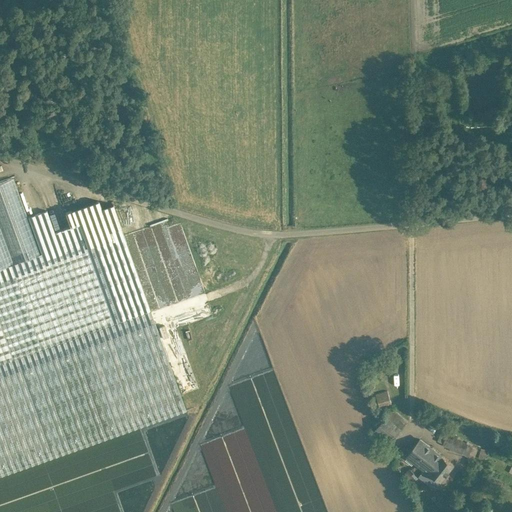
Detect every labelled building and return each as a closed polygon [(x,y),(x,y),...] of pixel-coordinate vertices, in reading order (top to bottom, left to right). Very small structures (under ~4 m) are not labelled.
[(0,268),(41,254),(41,253),(28,217),(13,178),(0,182),(0,268)] [(98,201),(65,213),(70,227),(79,224),(87,248),(112,239),(109,231),(121,227),(113,204),(101,208),(98,201)] [(46,210),(28,217),(41,253),(59,247),(54,232),(46,210)] [(70,227),(54,232),(59,247),(41,253),(41,254),(0,268),(0,363),(13,358),(40,349),(114,323),(87,248),(79,224),(70,227)] [(387,353),(363,366),(372,382),(377,379),(371,369),(391,359),(387,353)] [(252,382),(260,379),(264,388),(277,383),(272,369),(250,378),(252,382)] [(259,407),(259,412),(249,412),(248,376),(225,388),(250,436),(246,438),(256,459),(246,464),(250,472),(234,472),(246,496),(280,495),(280,511),(323,511),(302,471),(294,471),(280,444),(280,424),(268,424),(268,425),(259,407)] [(387,389),(376,394),(383,408),(393,403),(387,389)] [(392,409),(374,430),(389,443),(406,424),(399,418),(401,416),(392,409)] [(451,429),(432,420),(426,434),(443,443),(448,434),(451,429)] [(426,443),(413,433),(401,449),(429,471),(442,455),(426,443)] [(448,434),(443,443),(442,445),(461,455),(466,443),(448,434)] [(480,447),(476,458),(483,460),(487,449),(480,447)] [(429,471),(428,472),(441,482),(454,465),(442,455),(429,471)] [(424,483),(418,477),(412,482),(418,488),(424,483)]
